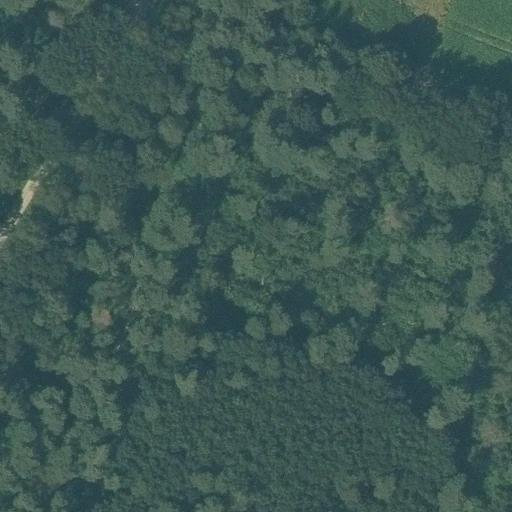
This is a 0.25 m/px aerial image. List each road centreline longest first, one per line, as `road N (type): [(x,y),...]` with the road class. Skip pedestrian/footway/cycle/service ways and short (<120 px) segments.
road 1 (track): [(0,263),(152,0)]
road 2 (unknown): [(0,170),(98,0)]
